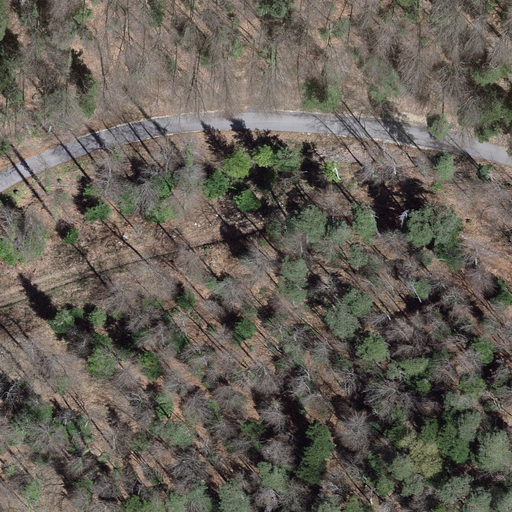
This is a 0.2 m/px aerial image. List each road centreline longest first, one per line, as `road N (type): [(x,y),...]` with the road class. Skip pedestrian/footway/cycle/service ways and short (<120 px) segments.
road 1 (track): [(0,302),(99,266),(312,209),(381,211),(511,263)]
road 2 (unclassified): [(0,182),(123,133),(207,121),(398,131),(511,156)]
